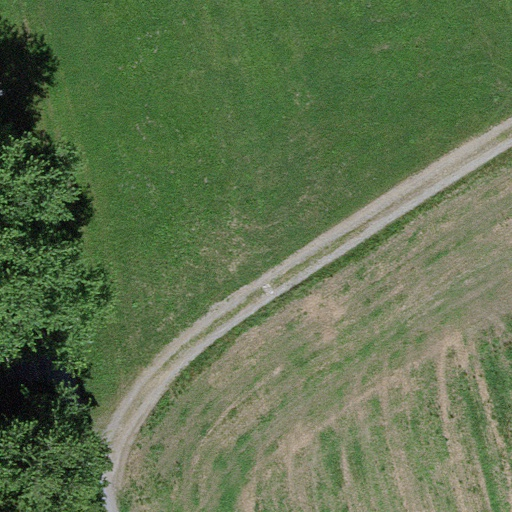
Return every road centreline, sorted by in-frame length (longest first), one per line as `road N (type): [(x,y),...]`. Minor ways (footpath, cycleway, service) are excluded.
road 1 (track): [(96,501),(105,441),(156,373),(511,139)]
road 2 (track): [(0,179),(99,511)]
